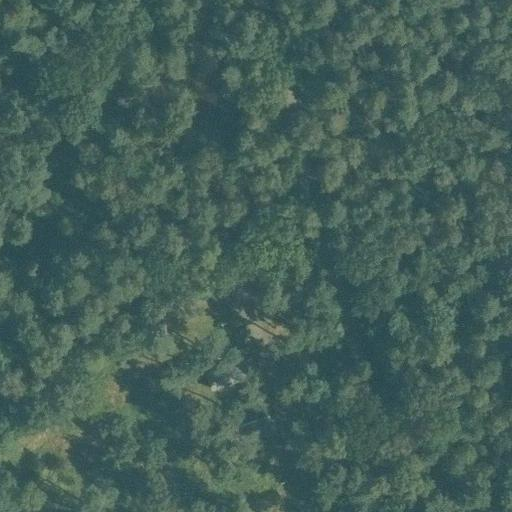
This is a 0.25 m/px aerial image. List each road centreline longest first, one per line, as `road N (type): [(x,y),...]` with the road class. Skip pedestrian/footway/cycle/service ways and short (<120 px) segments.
road 1 (unclassified): [(0,391),(306,161)]
road 2 (unclassified): [(400,511),(306,161)]
road 3 (unclassified): [(306,161),(259,0)]
